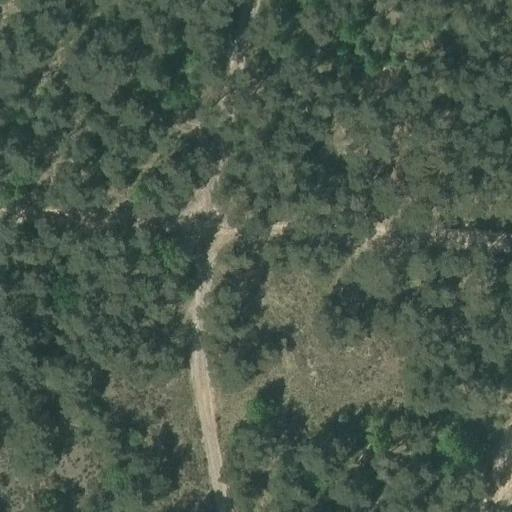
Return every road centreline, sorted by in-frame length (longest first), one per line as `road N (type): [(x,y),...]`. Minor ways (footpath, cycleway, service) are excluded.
road 1 (track): [(230,511),(186,222)]
road 2 (unknown): [(186,222),(240,0)]
